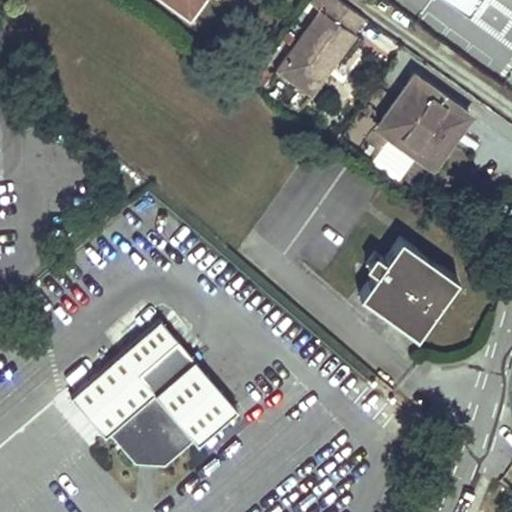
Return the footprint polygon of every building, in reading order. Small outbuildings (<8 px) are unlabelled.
[(171,0),(190,14),(199,0),(171,0)] [(340,0),(311,0),(321,7),(276,67),(296,82),(316,54),(329,63),(353,30),(351,29),(362,15),(340,0)] [(456,0),(477,15),(487,0),(456,0)] [(316,54),(296,82),(308,91),(329,63),(316,54)] [(410,81),(384,117),(428,150),(449,121),(460,129),(471,113),(415,73),(410,81)] [(428,150),(384,117),(377,125),(433,166),(460,129),(449,121),(428,150)] [(378,272),(363,293),(417,333),(433,313),(425,307),(433,295),(442,302),(459,278),(404,238),(388,259),(378,252),(368,264),(378,272)] [(433,295),(425,307),(433,313),(442,302),(433,295)] [(235,405),(159,316),(71,391),(105,431),(109,429),(134,458),(148,459),(163,460),(193,435),(196,439),(235,405)]
